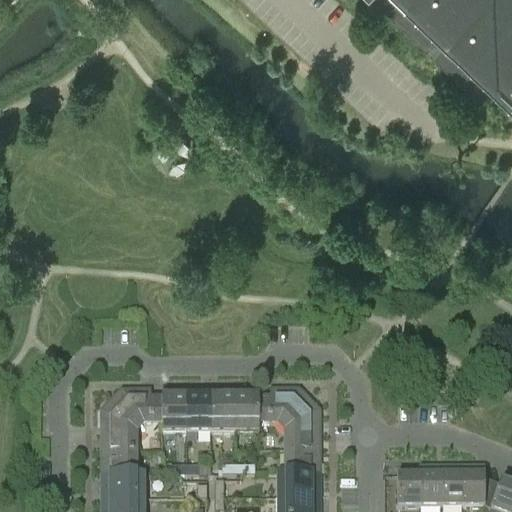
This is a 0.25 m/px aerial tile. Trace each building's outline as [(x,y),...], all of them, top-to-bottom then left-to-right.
[(511,0),(378,0),(478,95),(489,83),(511,104),(511,0)] [(100,441),(131,441),(131,432),(141,423),(161,423),(162,423),(162,400),(160,400),(161,392),(160,392),(160,400),(151,400),(151,392),(122,392),(122,397),(114,405),(112,403),(100,414),(100,441)] [(162,423),(161,423),(161,436),(186,436),(186,446),(186,392),(161,392),(160,400),(162,400),(162,423)] [(186,392),(186,446),(191,446),(198,442),(198,436),(209,436),(209,392),(186,392)] [(209,392),(209,436),(234,436),(234,392),(209,392)] [(234,392),(234,436),(258,436),(259,422),(257,422),(257,399),(258,399),(258,392),(234,392)] [(289,440),(321,440),(321,413),(308,401),(306,404),(297,396),(297,392),(269,392),(269,399),(258,399),(258,392),(258,399),(257,399),(257,422),(259,422),(280,422),(289,432),(289,440)] [(284,479),(321,479),(321,440),(289,440),(289,453),(284,453),(284,477),(284,479)] [(131,441),(100,441),(100,479),(137,479),(137,478),(137,453),(131,453),(131,441)] [(187,478),(187,469),(170,469),(170,478),(187,478)] [(187,469),(187,478),(198,478),(198,469),(187,469)] [(234,478),(234,469),(221,469),(221,478),(234,478)] [(234,469),(234,478),(250,478),(250,469),(234,469)] [(484,510),(490,511),(499,488),(483,482),(483,469),(461,470),(461,511),(484,510)] [(418,479),(418,511),(440,511),(439,470),(418,470),(418,479)] [(439,470),(440,511),(461,511),(461,470),(439,470)] [(489,511),(511,511),(511,486),(511,484),(511,476),(505,474),(499,488),(490,511),(489,511)] [(321,479),(284,479),(284,477),(277,477),(277,502),(321,502),(321,479)] [(137,478),(137,479),(100,479),(100,503),(144,503),(144,478),(137,478)] [(418,511),(418,479),(395,479),(396,511),(418,511)] [(197,502),(206,502),(206,489),(197,489),(197,502)] [(215,502),(223,502),(223,489),(215,489),(215,502)] [(223,511),(223,502),(215,502),(214,511),(223,511)] [(320,511),(321,502),(277,502),(277,511),(320,511)] [(144,511),(144,503),(100,503),(100,511),(144,511)]
